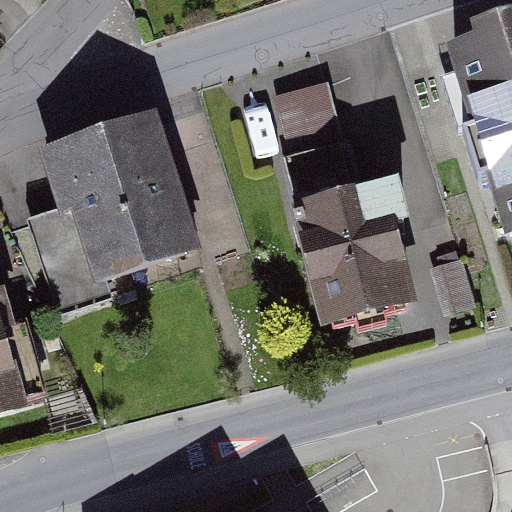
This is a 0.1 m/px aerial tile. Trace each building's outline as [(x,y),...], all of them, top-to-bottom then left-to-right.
[(0,47),(11,37),(0,26),(0,47)] [(511,278),(511,69),(457,85),(511,278)] [(325,344),(457,307),(393,82),(261,119),(325,344)] [(64,324),(201,277),(151,131),(45,168),(63,224),(36,233),(64,324)] [(0,453),(43,443),(0,272),(0,453)]
